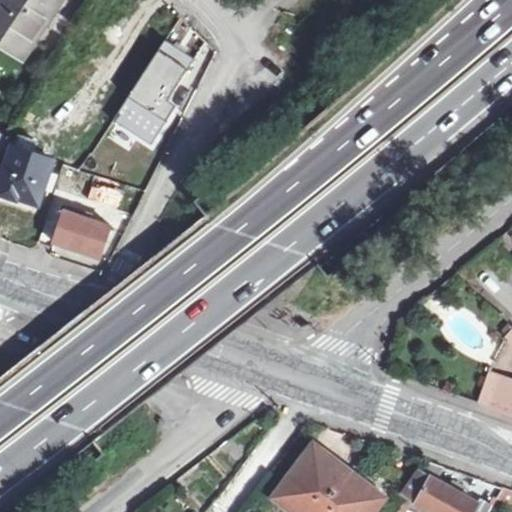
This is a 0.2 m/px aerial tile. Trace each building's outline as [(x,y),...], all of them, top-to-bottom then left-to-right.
[(3,0),(0,5),(0,38),(28,56),(41,38),(39,36),(60,3),(55,0),(3,0)] [(169,40),(117,121),(155,145),(176,113),(167,107),(198,59),(169,40)] [(0,148),(1,150),(5,151),(12,139),(0,131),(0,148)] [(37,143),(24,138),(19,147),(15,147),(0,194),(0,201),(37,214),(46,189),(53,189),(57,177),(51,175),(56,160),(34,153),(37,143)] [(97,200),(109,204),(121,208),(126,195),(101,188),(97,200)] [(121,208),(109,204),(102,223),(96,221),(70,213),(58,243),(104,258),(121,208)] [(511,419),(511,380),(489,373),(478,406),(511,419)] [(312,448),(307,454),(328,470),(333,465),(312,448)] [(272,500),(287,511),(317,511),(346,475),(333,465),(328,470),(307,454),(272,500)] [(486,511),(488,510),(420,472),(401,496),(413,502),(427,510),(429,511),(486,511)] [(369,511),(373,507),(355,492),(359,485),(346,475),(317,511),(369,511)] [(379,500),(359,485),(355,492),(373,507),(379,500)]
